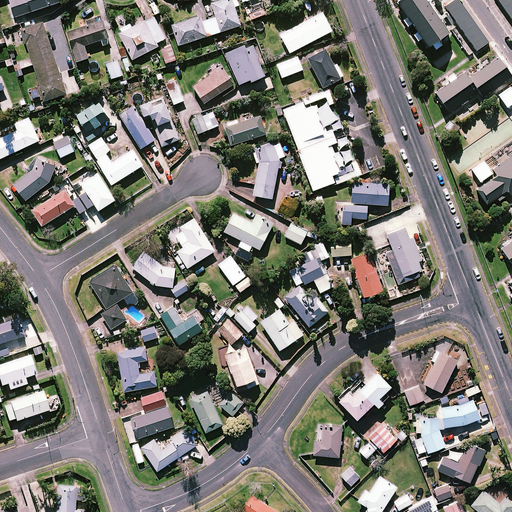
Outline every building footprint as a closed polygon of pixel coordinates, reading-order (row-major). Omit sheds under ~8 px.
[(9,0),(15,17),(65,0),(9,0)] [(214,0),(213,0),(213,3),(211,3),(215,17),(201,22),(200,16),(172,25),(178,46),(240,26),(234,7),(239,5),(236,0),(214,0)] [(418,32),(413,35),(417,41),(420,39),(426,48),(432,44),(436,49),(442,45),(438,39),(448,33),(425,0),(398,0),(397,1),(407,17),(403,20),(407,26),(412,23),(418,32)] [(488,43),(458,0),(454,0),(446,7),(477,51),(488,43)] [(511,0),(497,0),(511,20),(511,0)] [(332,31),(322,13),(280,35),(290,53),(332,31)] [(154,17),(119,34),(125,46),(129,55),(132,60),(157,47),(155,43),(165,39),(154,17)] [(108,38),(103,21),(67,33),(77,62),(88,58),(84,46),(108,38)] [(66,94),(43,24),(22,31),(45,101),(66,94)] [(263,74),(249,41),(239,45),(223,51),(237,83),(248,78),(249,80),(263,74)] [(321,85),(341,75),(333,59),(330,61),(324,48),(306,57),(321,85)] [(176,60),(172,49),(162,52),(166,64),(176,60)] [(300,69),(295,56),(275,63),(280,76),(300,69)] [(435,93),(449,112),(460,104),(461,106),(468,101),(467,99),(478,91),(482,97),(494,89),(495,90),(501,86),(500,84),(511,77),(498,57),(468,78),(465,73),(435,93)] [(123,75),(118,60),(106,64),(111,79),(123,75)] [(233,84),(220,64),(206,73),(208,76),(193,86),(204,103),(233,84)] [(184,101),(176,79),(165,83),(174,105),(184,101)] [(511,89),(510,87),(498,95),(511,114),(511,89)] [(348,173),(320,94),(285,106),(313,185),(348,173)] [(152,120),(155,119),(159,128),(155,129),(162,146),(179,140),(162,98),(140,106),(144,116),(149,114),(152,120)] [(109,119),(98,101),(76,115),(86,131),(83,133),(88,141),(101,133),(97,127),(109,119)] [(155,140),(134,106),(120,115),(141,149),(155,140)] [(218,126),(213,112),(192,120),(198,134),(218,126)] [(225,121),(227,125),(224,126),(229,143),(264,132),(259,114),(237,122),(236,117),(225,121)] [(0,158),(40,140),(29,118),(15,124),(18,130),(0,138),(0,158)] [(74,150),(67,135),(53,141),(60,156),(74,150)] [(110,150),(102,137),(88,146),(112,185),(142,166),(133,150),(112,163),(106,153),(110,150)] [(255,163),(258,162),(252,195),(272,198),(279,158),(285,156),(279,142),(271,148),(260,145),(253,149),(255,152),(252,153),(255,163)] [(55,166),(36,158),(34,157),(26,170),(29,173),(14,185),(25,200),(49,181),(55,166)] [(87,195),(78,182),(72,186),(82,199),(87,195)] [(389,185),(352,182),(351,203),(387,205),(389,185)] [(75,206),(65,190),(32,210),(42,226),(75,206)] [(367,206),(343,205),(342,224),(351,224),(351,218),(366,218),(367,206)] [(252,222),(233,213),(224,231),(259,249),(272,223),(256,214),(252,222)] [(214,251),(193,217),(172,231),(183,247),(177,251),(187,268),(214,251)] [(284,236),(300,244),(304,235),(314,240),(316,236),(291,223),(284,236)] [(419,272),(424,270),(420,260),(422,259),(413,236),(409,238),(404,227),(386,234),(405,281),(420,275),(419,272)] [(511,230),(511,232),(511,233),(511,237),(502,245),(504,247),(501,249),(511,264),(511,230)] [(328,255),(323,242),(314,246),(320,258),(328,255)] [(312,251),(295,260),(298,267),(289,271),(297,287),(285,297),(308,327),(328,311),(313,293),(308,298),(299,287),(314,280),(320,292),(333,286),(326,273),(324,274),(312,251)] [(144,252),(132,267),(153,285),(173,287),(176,267),(160,264),(144,252)] [(353,268),(350,270),(353,279),(355,278),(361,297),(382,291),(370,252),(350,258),(353,268)] [(245,276),(231,256),(218,265),(233,285),(245,276)] [(349,270),(348,256),(332,257),(333,272),(349,270)] [(137,299),(116,266),(90,282),(108,311),(102,314),(111,329),(126,319),(116,302),(124,297),(129,305),(137,299)] [(250,285),(245,278),(235,286),(240,292),(250,285)] [(189,289),(184,280),(171,289),(176,297),(189,289)] [(401,294),(397,285),(387,289),(390,298),(401,294)] [(257,316),(247,305),(234,317),(248,332),(255,325),(251,322),(257,316)] [(160,315),(183,351),(192,345),(187,339),(202,329),(193,315),(183,322),(173,306),(160,315)] [(227,309),(223,306),(213,317),(217,321),(227,309)] [(288,323),(279,309),(260,321),(279,350),(303,334),(293,320),(288,323)] [(0,344),(23,337),(24,337),(18,319),(0,324),(0,344)] [(242,333),(228,319),(217,329),(231,344),(242,333)] [(157,337),(154,326),(140,330),(144,341),(157,337)] [(147,359),(144,346),(116,351),(124,391),(157,385),(154,371),(139,374),(137,361),(147,359)] [(258,383),(245,347),(225,354),(238,390),(258,383)] [(417,381),(435,391),(452,360),(434,351),(417,381)] [(35,375),(29,356),(0,365),(0,381),(2,386),(8,384),(10,390),(27,384),(25,379),(35,375)] [(366,408),(373,402),(381,410),(387,404),(383,400),(389,395),(385,391),(390,386),(376,371),(365,383),(358,375),(336,396),(338,398),(337,399),(356,418),(366,408)] [(478,384),(466,390),(469,396),(481,391),(478,384)] [(424,399),(418,385),(404,391),(410,405),(424,399)] [(222,424),(206,389),(189,397),(205,432),(222,424)] [(146,412),(167,405),(161,390),(140,397),(146,412)] [(243,402),(230,391),(219,404),(232,415),(243,402)] [(48,411),(42,392),(3,405),(10,424),(48,411)] [(478,420),(474,401),(440,408),(444,427),(478,420)] [(167,405),(146,412),(122,420),(129,441),(174,425),(167,405)] [(356,418),(351,423),(369,443),(359,452),(366,458),(376,449),(384,457),(399,443),(366,408),(356,418)] [(440,418),(423,415),(422,420),(415,419),(414,427),(421,428),(420,432),(428,452),(444,445),(438,429),(440,418)] [(342,425),(322,423),(321,440),(314,440),(313,454),(338,457),(342,425)] [(198,444),(186,427),(170,437),(173,442),(161,450),(154,438),(141,447),(157,470),(198,444)] [(404,428),(397,436),(402,441),(410,433),(404,428)] [(484,450),(468,442),(458,463),(443,456),(437,469),(453,476),(453,475),(469,482),(484,450)] [(359,477),(349,467),(341,476),(350,485),(359,477)] [(379,511),(396,486),(379,475),(369,492),(364,489),(357,500),(367,507),(365,511),(366,511),(379,511)] [(77,485),(58,484),(56,511),(84,511),(85,509),(75,509),(76,499),(86,499),(86,493),(81,493),(81,486),(77,486),(77,485)] [(452,494),(447,484),(434,490),(438,501),(452,494)] [(499,504),(482,490),(470,504),(479,511),(511,511),(511,500),(506,496),(499,504)] [(412,502),(407,494),(394,502),(398,510),(412,502)] [(278,511),(252,495),(240,511),(278,511)] [(438,511),(431,497),(408,509),(409,511),(438,511)] [(463,511),(459,501),(443,507),(444,511),(463,511)]
